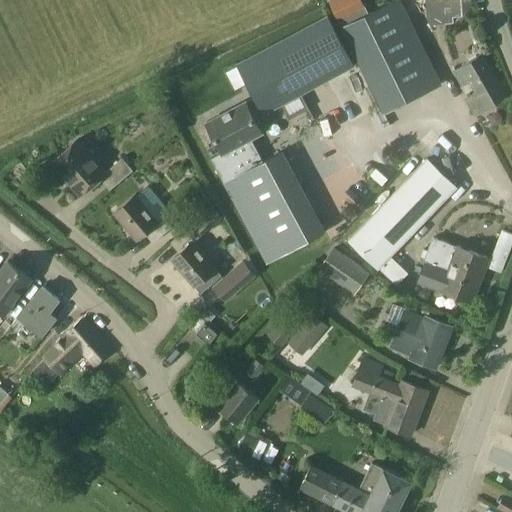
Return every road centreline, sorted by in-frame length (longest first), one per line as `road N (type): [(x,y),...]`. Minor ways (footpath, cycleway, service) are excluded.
road 1 (residential): [(275,511),(172,418),(131,348)]
road 2 (residential): [(40,205),(159,304),(159,323),(131,348)]
road 3 (residential): [(444,511),(511,330)]
road 4 (residential): [(131,348),(108,317),(0,226)]
